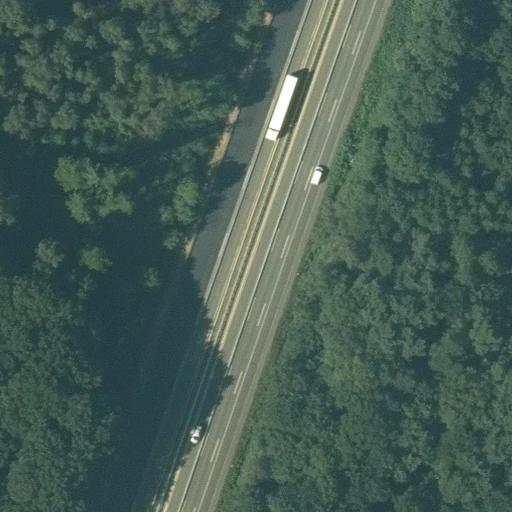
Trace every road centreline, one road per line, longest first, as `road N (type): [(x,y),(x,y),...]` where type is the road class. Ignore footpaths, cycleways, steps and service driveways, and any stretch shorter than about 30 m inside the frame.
road 1 (motorway): [(310,0),(132,511)]
road 2 (motorway): [(183,511),(361,0)]
